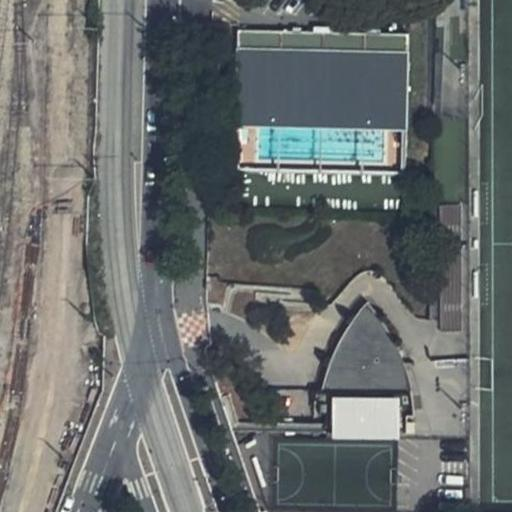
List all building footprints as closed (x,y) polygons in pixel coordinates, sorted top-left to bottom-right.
[(414,177),(412,34),(235,33),(232,174),(414,177)] [(355,317),(379,318),(378,316),(367,302),(362,307),(355,317)] [(389,333),(379,318),(355,317),(352,321),(347,328),(337,346),(329,364),(364,364),(364,361),(370,361),(370,364),(404,364),(397,347),(389,333)] [(405,367),(404,364),(370,364),(370,361),(364,361),(364,364),(329,364),(328,366),(327,370),(326,373),(363,374),(363,376),(370,377),(370,374),(408,374),(406,370),(405,367)] [(325,415),(325,424),(325,432),(408,432),(408,416),(414,415),(411,390),(407,390),(408,374),(370,374),(370,377),(363,376),(363,374),(326,373),(325,389),(315,389),(313,415),(325,415)] [(238,423),(217,423),(220,431),(241,431),(239,424),(238,423)] [(325,424),(238,423),(239,424),(241,431),(325,432),(325,424)]
